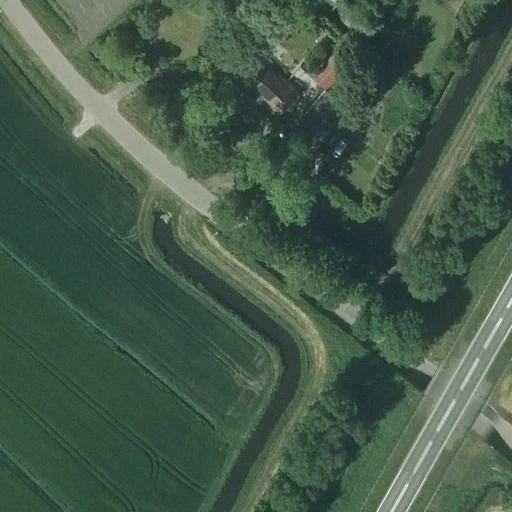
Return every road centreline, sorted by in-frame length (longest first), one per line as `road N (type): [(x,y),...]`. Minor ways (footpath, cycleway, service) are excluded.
road 1 (unclassified): [(511,444),(147,155),(64,73),(8,0)]
road 2 (trunk): [(395,511),(511,306)]
